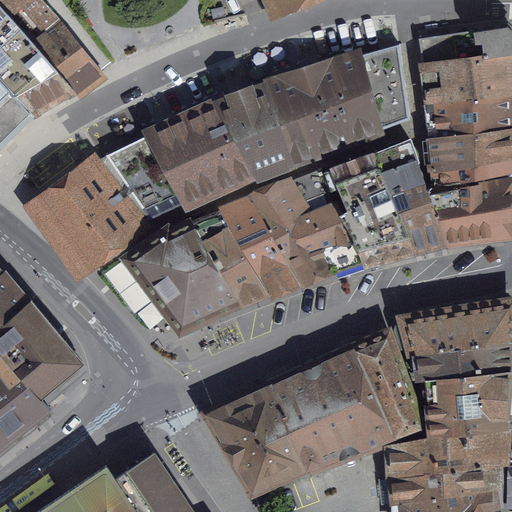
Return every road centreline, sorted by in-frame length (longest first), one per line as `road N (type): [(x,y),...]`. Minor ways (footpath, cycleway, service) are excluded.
road 1 (residential): [(0,173),(91,106),(191,58),(317,14),(365,3),(511,2)]
road 2 (residential): [(141,385),(381,302),(511,274)]
road 3 (primary): [(0,233),(84,311),(141,385)]
road 4 (primary): [(141,385),(0,497)]
road 5 (residential): [(242,511),(141,385)]
